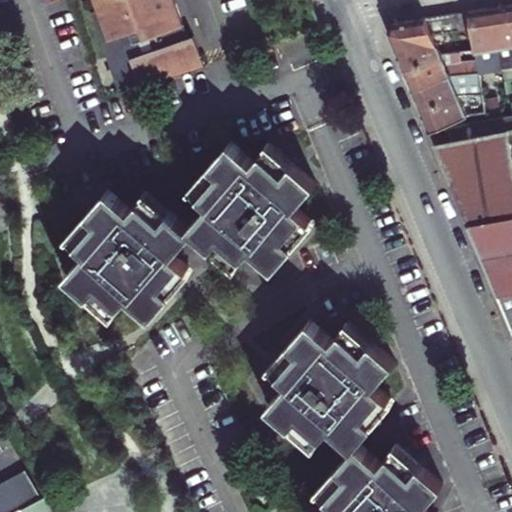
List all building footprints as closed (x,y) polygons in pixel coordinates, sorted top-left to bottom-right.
[(91,10),(119,90),(204,63),(193,33),(188,35),(175,0),(95,0),(98,7),(91,10)] [(511,45),(511,6),(511,5),(491,8),(500,73),(511,71),(507,47),(511,45)] [(491,8),(467,11),(470,29),(473,50),(477,73),(477,76),(500,73),(491,8)] [(388,31),(395,49),(433,34),(456,31),(453,14),(394,22),(388,31)] [(458,41),(456,31),(433,34),(395,49),(404,69),(441,54),(436,44),(458,41)] [(470,62),(444,62),(441,54),(404,69),(412,89),(451,73),(471,73),(470,62)] [(457,94),(480,93),(477,76),(477,73),(471,73),(451,73),(412,89),(420,109),(457,94)] [(457,94),(420,109),(429,131),(465,115),(483,112),(481,102),(462,103),(457,94)] [(511,118),(507,120),(484,124),(431,134),(511,330),(511,159),(511,118)] [(211,204),(191,228),(215,248),(223,239),(246,259),(255,248),(274,265),(294,241),(293,240),(312,217),(304,209),(294,201),(314,178),(290,158),(289,159),(266,140),(260,148),(251,158),(232,141),(212,165),(213,166),(193,189),(201,196),(211,204)] [(82,250),(63,274),(87,295),(88,294),(111,313),(117,306),(127,295),(150,316),(170,291),(162,284),(181,261),(171,252),(191,228),(168,208),(167,209),(143,190),(136,198),(128,208),(104,187),(84,212),(85,213),(66,235),(74,242),(82,250)] [(215,248),(238,268),(246,259),(223,239),(215,248)] [(162,284),(170,291),(190,268),(181,261),(162,284)] [(296,347),(277,369),(287,378),(266,401),(290,422),(291,421),(313,441),(320,434),(329,423),(353,444),(373,421),(371,420),(392,397),(384,390),(375,381),(395,357),(371,337),(370,338),(347,319),(341,327),(332,337),(309,316),(289,339),(296,347)] [(289,339),(268,362),(277,369),(296,347),(289,339)] [(330,507),(325,511),(422,511),(419,508),(438,486),(415,465),(414,466),(392,446),(385,454),(376,464),(353,444),(332,467),(333,468),(314,490),(321,498),(330,507)] [(0,511),(14,511),(20,509),(37,500),(23,473),(0,485),(0,511)] [(273,489),(258,477),(244,495),(248,497),(245,501),(252,507),(255,503),(259,506),(273,489)] [(20,509),(21,511),(54,511),(46,495),(37,500),(20,509)]
